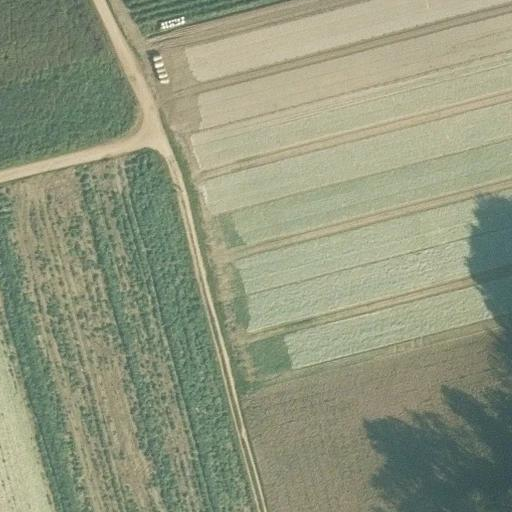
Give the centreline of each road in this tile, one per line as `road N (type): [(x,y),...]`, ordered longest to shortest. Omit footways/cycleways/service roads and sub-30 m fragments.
road 1 (track): [(262,511),(160,135)]
road 2 (track): [(0,176),(160,135)]
road 3 (track): [(160,135),(101,0)]
